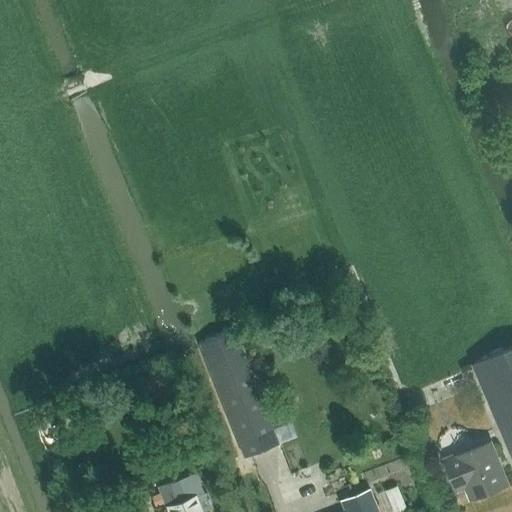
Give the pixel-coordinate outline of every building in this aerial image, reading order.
[(511,10),(511,0),(486,0),(494,17),(511,10)] [(494,34),(477,41),(486,63),(502,56),(494,34)] [(279,443),(234,329),(198,343),(243,457),(279,443)] [(511,346),(472,363),(511,455),(511,346)] [(490,440),(445,458),(457,490),(466,486),(472,501),(508,486),(490,440)] [(95,467),(80,473),(87,491),(102,486),(95,467)] [(177,478),(157,486),(165,506),(185,498),(177,478)] [(385,490),(378,493),(386,511),(394,511),(395,511),(406,507),(396,485),(385,490)] [(378,511),(369,488),(339,500),(343,511),(378,511)] [(166,507),(155,511),(154,511),(203,511),(196,493),(185,498),(165,506),(166,507)]
